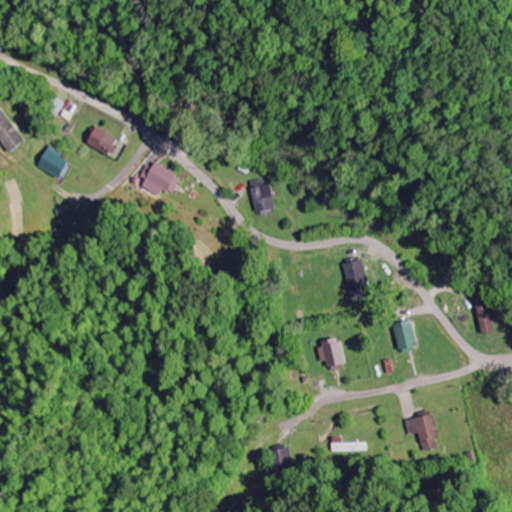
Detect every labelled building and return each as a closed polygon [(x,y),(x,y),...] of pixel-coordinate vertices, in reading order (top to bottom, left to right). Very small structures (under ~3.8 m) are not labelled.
[(0,141),(7,154),(25,143),(5,108),(0,110),(0,141)] [(110,157),(120,140),(98,127),(88,144),(110,157)] [(64,152),(48,146),(39,170),(63,179),(69,161),(62,158),(64,152)] [(173,196),(183,180),(154,161),(138,186),(158,199),(164,190),(173,196)] [(274,185),(266,186),(265,180),(254,181),(258,213),(277,211),(274,185)] [(353,300),(372,297),(366,261),(348,264),(353,300)] [(477,303),(486,335),(499,332),(490,300),(477,303)] [(422,348),(414,321),(396,326),(403,353),(422,348)] [(324,342),(328,369),(348,366),(344,342),(332,344),(331,341),(324,342)] [(407,422),(411,436),(420,434),(424,453),(440,449),(437,438),(443,437),(437,415),(407,422)] [(293,480),(291,472),(295,471),(292,449),(273,451),(276,483),(293,480)]
